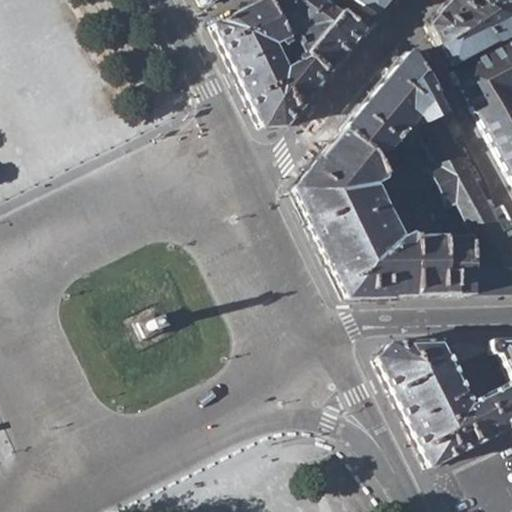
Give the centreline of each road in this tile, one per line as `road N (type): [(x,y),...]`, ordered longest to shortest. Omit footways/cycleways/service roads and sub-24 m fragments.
road 1 (residential): [(64,500),(299,416),(355,434),(410,498)]
road 2 (secondary): [(64,500),(328,336)]
road 3 (secondary): [(239,158),(0,268)]
road 4 (secondary): [(328,336),(239,158)]
road 5 (secondary): [(328,336),(380,323),(511,319)]
road 6 (residential): [(410,498),(328,336)]
road 7 (secondary): [(239,158),(165,0)]
